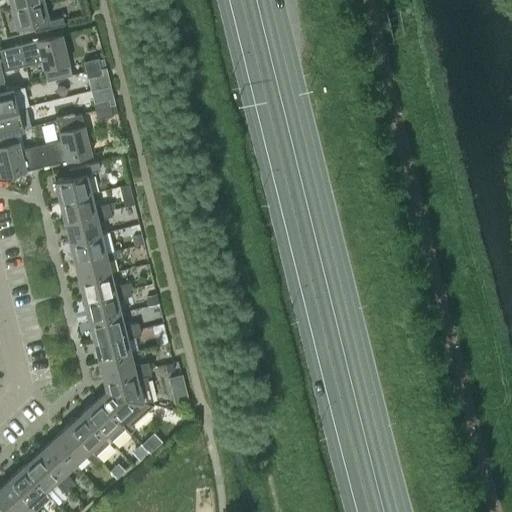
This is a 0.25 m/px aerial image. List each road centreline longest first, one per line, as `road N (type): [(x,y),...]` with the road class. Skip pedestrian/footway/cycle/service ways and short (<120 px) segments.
road 1 (primary): [(232,0),(363,511)]
road 2 (primary): [(402,511),(275,0)]
